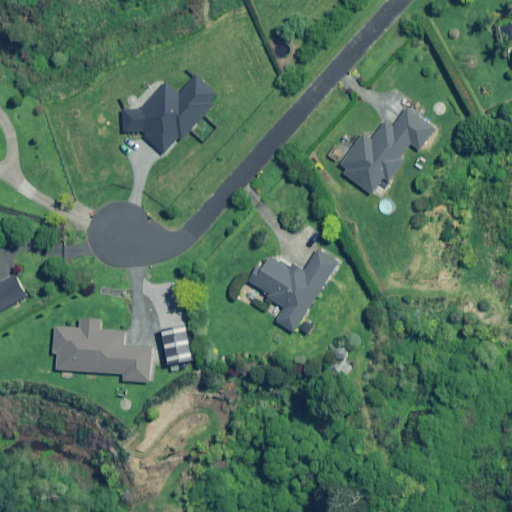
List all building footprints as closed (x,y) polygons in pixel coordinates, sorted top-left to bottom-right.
[(168,84),(143,110),(125,111),(127,132),(145,131),(149,134),(147,137),(166,154),(181,138),(184,140),(214,107),(211,104),(218,96),(198,77),(181,96),(168,84)] [(349,171),(345,175),(371,195),(385,178),(390,183),(406,162),(401,158),(412,144),(422,151),(437,130),(409,110),(395,128),(387,122),(373,141),(365,136),(342,166),(349,171)] [(278,324),(295,334),(339,264),(320,251),(306,274),(294,266),(291,270),(272,258),(264,270),(260,268),(251,284),(271,296),(269,299),(287,310),(278,324)] [(0,313),(28,298),(16,277),(0,286),(0,313)] [(126,382),(152,383),(154,349),(125,347),(126,333),(102,332),(103,322),(82,321),(81,330),(57,328),(56,355),(60,355),(58,371),(127,375),(126,382)] [(187,328),(165,333),(172,369),(194,364),(187,328)] [(353,368),(346,360),(335,369),(343,378),(353,368)]
